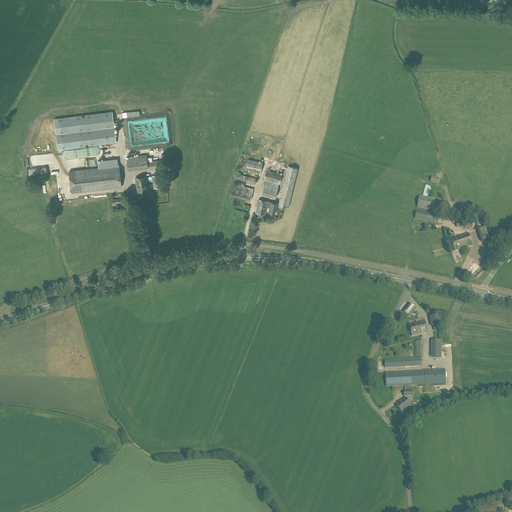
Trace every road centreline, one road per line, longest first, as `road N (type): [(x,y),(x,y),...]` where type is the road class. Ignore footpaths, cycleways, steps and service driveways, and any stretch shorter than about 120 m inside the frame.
road 1 (secondary): [(407,280),(286,259),(203,260),(146,271),(0,322)]
road 2 (unclassified): [(410,511),(399,437),(365,382),(407,280)]
